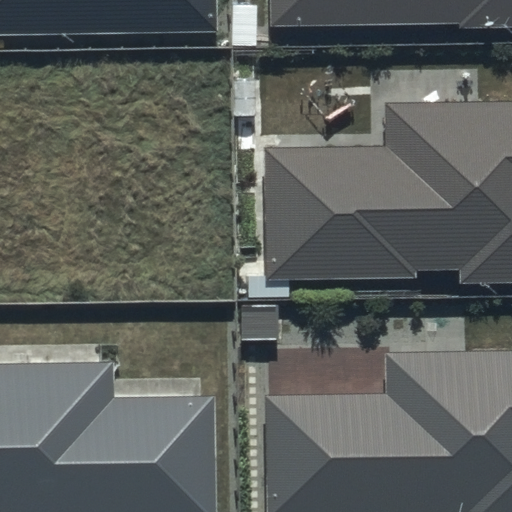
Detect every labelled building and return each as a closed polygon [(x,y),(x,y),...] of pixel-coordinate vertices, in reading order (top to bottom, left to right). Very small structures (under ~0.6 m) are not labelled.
[(0,0),(0,35),(216,33),(215,0),(0,0)] [(511,0),(271,0),(272,28),(511,25),(511,0)] [(511,99),(382,101),(383,147),(264,148),(265,279),(414,277),(414,270),(458,270),(458,285),(511,284),(511,99)] [(511,511),(511,350),(383,352),(384,392),(266,393),(266,511),(511,511)] [(110,362),(0,363),(0,511),(215,511),(214,396),(111,397),(110,362)]
